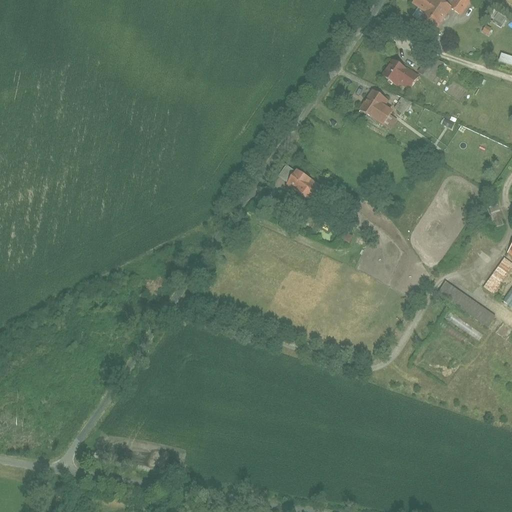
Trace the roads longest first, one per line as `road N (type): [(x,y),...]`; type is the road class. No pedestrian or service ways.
road 1 (residential): [(63,477),(375,0)]
road 2 (residential): [(280,511),(63,477)]
